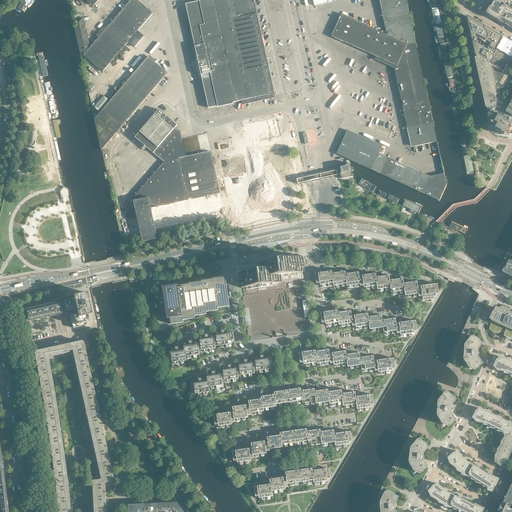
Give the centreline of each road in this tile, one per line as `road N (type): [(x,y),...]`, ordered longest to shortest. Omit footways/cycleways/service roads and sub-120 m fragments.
road 1 (secondary): [(307,227),(0,289)]
road 2 (secondary): [(70,283),(310,235)]
road 3 (residential): [(119,500),(86,333),(25,346)]
road 4 (secondary): [(310,235),(393,243),(502,289)]
road 5 (secondary): [(502,289),(398,236),(320,226)]
road 6 (residential): [(25,346),(48,511)]
road 7 (residential): [(511,140),(486,135),(458,8)]
